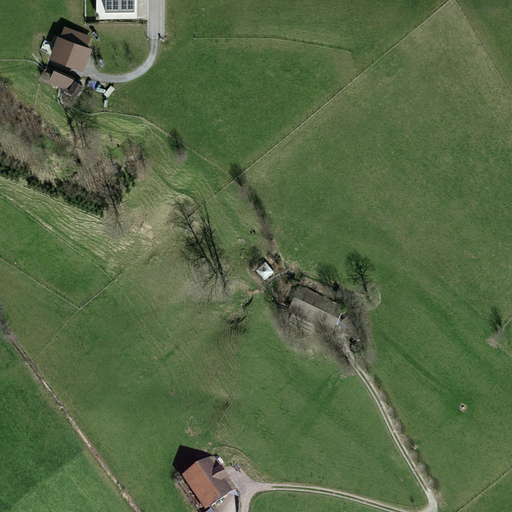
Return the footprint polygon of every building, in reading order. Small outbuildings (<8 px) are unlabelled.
[(95,0),(96,18),(138,18),(138,0),(95,0)] [(91,36),(65,26),(52,56),(82,67),(91,36)] [(48,84),(67,92),(73,79),(54,70),(48,84)] [(72,82),(66,93),(77,99),(83,87),(72,82)] [(292,316),(334,335),(345,311),(303,292),(292,316)] [(187,481),(207,511),(211,511),(234,497),(212,465),(187,481)]
